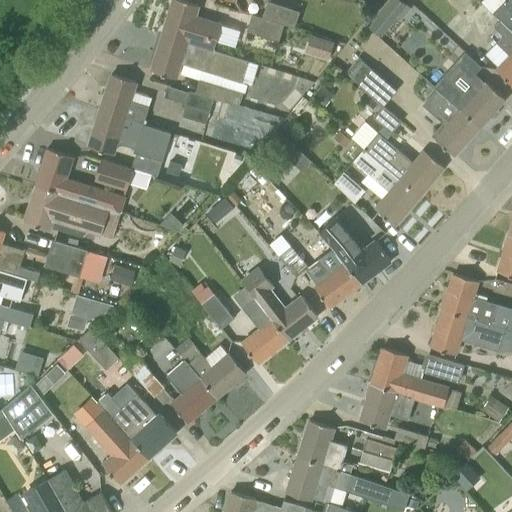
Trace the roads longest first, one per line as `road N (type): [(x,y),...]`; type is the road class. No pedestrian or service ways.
road 1 (unclassified): [(162,511),(423,265),(511,168)]
road 2 (residential): [(0,127),(113,0)]
